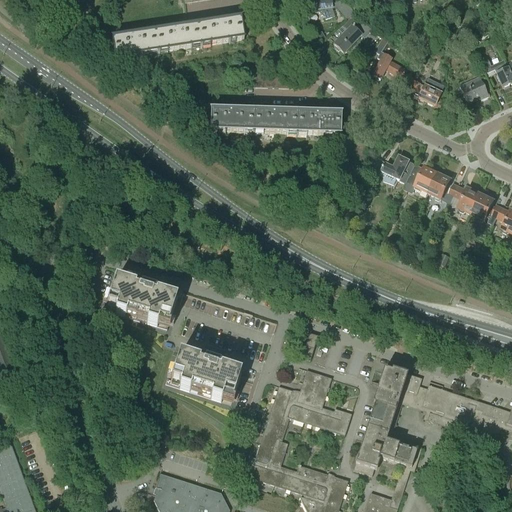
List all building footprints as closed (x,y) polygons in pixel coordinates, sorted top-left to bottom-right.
[(326,21),(335,18),(332,10),(335,10),(346,22),(349,19),(354,15),(355,14),(342,0),(339,0),(335,3),(336,4),(334,4),(335,5),(331,6),(330,0),(303,0),(305,10),(308,9),(308,14),(322,12),(326,21)] [(362,0),(363,2),(376,0),(382,13),(391,9),(387,0),(362,0)] [(342,26),(343,27),(334,36),(339,41),(333,47),(343,57),(362,37),(358,33),(365,25),(354,15),(349,19),(342,26)] [(198,29),(201,48),(244,41),(241,22),(198,29)] [(155,35),(158,55),(201,48),(198,29),(155,35)] [(155,35),(112,42),(115,61),(158,55),(155,35)] [(374,53),(379,57),(377,60),(381,62),(372,78),(380,82),(385,72),(401,81),(406,72),(390,63),(391,61),(383,57),(383,58),(379,57),(389,42),(383,39),(374,53)] [(502,90),(511,85),(511,80),(506,68),(504,62),(490,68),(486,59),(481,62),(487,75),(494,72),(502,90)] [(420,73),(424,66),(417,63),(414,70),(420,73)] [(479,79),(459,88),(467,105),(479,100),(480,102),(488,99),(479,79)] [(414,82),(409,93),(415,96),(415,95),(419,97),(418,101),(434,109),(441,96),(440,95),(444,88),(428,81),(424,88),(420,86),(414,82)] [(254,115),(210,114),(210,133),(253,135),(254,115)] [(254,115),(253,135),(297,136),(297,116),(254,115)] [(297,116),(297,136),(340,137),(341,118),(297,116)] [(356,149),(368,154),(371,149),(359,143),(356,149)] [(353,155),(365,160),(368,154),(356,149),(353,155)] [(351,160),(362,166),(365,160),(353,155),(351,160)] [(406,186),(415,168),(409,165),(410,163),(400,159),(394,170),(386,167),(387,166),(376,158),(366,174),(372,177),(374,173),(384,179),(383,183),(394,187),(397,181),(406,186)] [(348,166),(360,172),(362,166),(351,160),(348,166)] [(345,172),(357,177),(360,172),(348,166),(345,172)] [(416,167),(415,168),(406,186),(402,195),(406,197),(407,194),(413,197),(416,190),(428,196),(438,176),(425,170),(424,171),(416,167)] [(345,172),(342,178),(354,183),(357,177),(345,172)] [(436,199),(442,202),(450,206),(453,199),(459,188),(454,186),(452,190),(449,188),(451,183),(438,176),(428,196),(429,196),(426,201),(433,205),(436,199)] [(465,214),(472,217),(481,197),(465,189),(464,191),(459,188),(453,199),(459,202),(462,203),(458,210),(459,211),(459,213),(463,215),(465,214)] [(494,204),(481,197),(472,217),(478,220),(478,222),(482,224),(484,223),(485,223),(488,218),(491,219),(488,224),(493,227),(496,221),(502,210),(496,207),(495,211),(492,209),(494,204)] [(502,210),(496,221),(502,223),(504,220),(507,221),(502,231),(503,232),(503,234),(506,236),(508,234),(511,236),(511,213),(508,218),(505,217),(507,212),(502,210)] [(445,268),(449,259),(442,256),(438,265),(445,268)] [(138,282),(138,281),(137,280),(134,287),(135,288),(135,289),(115,282),(106,308),(116,312),(115,316),(167,333),(177,302),(151,294),(152,289),(150,289),(147,288),(144,287),(142,286),(140,284),(138,282)] [(501,283),(494,280),(491,286),(498,289),(501,283)] [(76,288),(85,290),(87,284),(78,281),(76,288)] [(309,336),(301,361),(310,364),(318,339),(309,336)] [(0,372),(4,384),(16,380),(0,337),(0,372)] [(201,355),(199,359),(198,362),(199,362),(199,363),(179,357),(171,383),(180,386),(179,390),(221,404),(223,400),(232,403),(241,377),(215,369),(217,364),(214,363),(210,363),(207,361),(204,359),(202,356),(202,355),(201,355)] [(378,460),(379,460),(384,462),(402,468),(411,471),(416,454),(410,452),(410,453),(408,453),(408,451),(395,447),(394,441),(387,439),(401,393),(415,398),(416,397),(417,397),(422,381),(386,369),(384,374),(383,373),(373,402),(375,403),(353,473),(372,479),(378,460)] [(248,456),(241,477),(304,497),(303,500),(301,499),(300,499),(300,500),(300,501),(305,511),(338,511),(348,484),(301,469),(299,468),(298,468),(296,474),(280,469),(288,446),(282,444),(289,420),(345,438),(352,417),(335,411),(334,414),(322,410),(331,381),(306,373),(299,396),(278,389),(256,458),(248,456)] [(449,399),(451,395),(428,388),(422,408),(431,411),(427,423),(432,424),(434,417),(466,427),(467,427),(468,427),(469,426),(470,426),(470,425),(471,425),(476,408),(449,399)] [(484,408),(482,416),(499,422),(502,414),(484,408)] [(496,445),(501,430),(484,425),(479,439),(496,445)] [(0,511),(34,511),(9,443),(0,446),(0,511)] [(229,511),(221,496),(160,476),(156,489),(159,490),(157,498),(155,497),(153,503),(157,511),(229,511)] [(397,511),(400,504),(391,501),(391,502),(370,496),(365,511),(397,511)]
